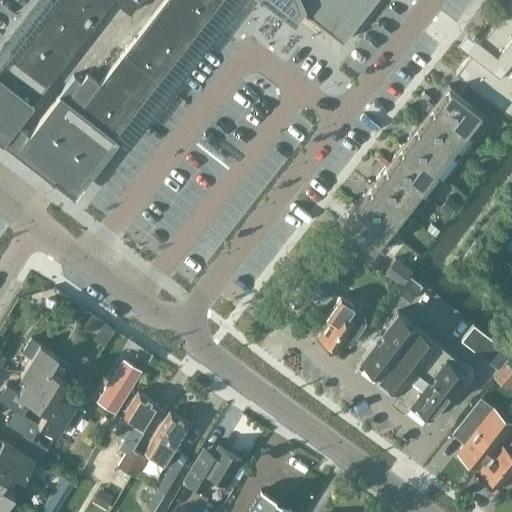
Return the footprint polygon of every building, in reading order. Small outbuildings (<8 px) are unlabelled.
[(80,42),(100,17),(78,0),(55,0),(45,14),(80,42)] [(78,0),(100,17),(112,0),(78,0)] [(113,0),(130,13),(140,0),(113,0)] [(158,21),(151,29),(180,52),(207,18),(184,0),(164,0),(152,16),(158,21)] [(184,0),(207,18),(220,0),(184,0)] [(266,0),(279,10),(286,0),(288,0),(344,44),(376,0),(266,0)] [(511,116),(511,7),(509,5),(480,42),(474,37),(465,49),(471,53),(456,73),(511,116)] [(47,85),(80,42),(45,14),(12,57),(47,84),(47,85)] [(152,16),(132,42),(167,69),(180,52),(151,29),(158,21),(152,16)] [(132,42),(119,59),(154,86),(167,69),(132,42)] [(11,56),(0,70),(0,83),(29,106),(44,87),(47,84),(12,57),(11,56)] [(100,83),(99,84),(134,112),(154,86),(119,59),(100,83)] [(81,80),(66,99),(114,137),(134,112),(99,84),(100,83),(87,73),(81,80)] [(0,124),(8,130),(3,136),(5,137),(29,106),(0,83),(0,124)] [(433,106),(474,138),(490,117),(449,85),(433,106)] [(59,94),(17,147),(19,148),(31,157),(32,159),(33,158),(45,167),(44,168),(46,169),(58,178),(59,180),(60,179),(71,188),(71,189),(73,190),(74,188),(73,188),(82,177),(83,177),(84,176),(83,175),(92,164),(93,164),(94,163),(93,162),(102,151),(103,152),(104,150),(103,149),(112,138),(113,139),(114,137),(66,99),(59,94)] [(458,158),(474,138),(433,106),(417,125),(458,158)] [(443,178),(458,158),(417,125),(402,145),(443,178)] [(427,197),(443,178),(402,145),(386,165),(427,197)] [(411,218),(427,197),(386,165),(371,185),(402,209),(401,210),(411,218)] [(396,237),(411,218),(401,210),(402,209),(371,185),(355,205),(396,237)] [(438,206),(449,214),(457,204),(447,196),(438,206)] [(384,254),(396,237),(355,205),(339,225),(371,250),(374,246),(384,254)] [(434,235),(439,229),(431,223),(426,229),(434,235)] [(386,270),(402,283),(410,275),(413,271),(408,267),(397,257),(386,270)] [(326,299),(339,284),(321,268),(308,283),(326,299)] [(410,275),(402,283),(396,291),(409,301),(422,285),(410,275)] [(328,323),(319,335),(338,350),(350,334),(353,337),(365,323),(363,313),(341,295),(323,318),(328,323)] [(48,298),(46,305),(56,308),(57,301),(48,298)] [(355,365),(427,421),(469,367),(396,311),(355,365)] [(498,369),(503,363),(511,352),(473,323),(460,340),(498,369)] [(22,353),(30,358),(40,343),(31,338),(22,353)] [(58,356),(57,356),(59,353),(40,342),(40,343),(30,358),(21,374),(27,378),(19,391),(7,384),(0,394),(0,399),(16,409),(24,413),(32,400),(30,398),(38,385),(39,385),(58,356)] [(38,385),(30,398),(32,400),(47,409),(48,409),(59,391),(60,391),(68,378),(82,371),(73,366),(58,356),(39,385),(38,385)] [(116,411),(142,369),(124,357),(98,399),(116,411)] [(495,373),(510,387),(511,384),(511,365),(506,361),(495,373)] [(136,473),(147,454),(133,445),(160,402),(139,389),(122,416),(132,422),(119,444),(126,449),(118,462),(136,473)] [(77,401),(60,391),(59,391),(48,409),(47,409),(39,422),(41,424),(57,433),(65,419),(76,426),(86,409),(76,403),(77,401)] [(477,467),(497,441),(511,423),(479,398),(452,433),(465,443),(457,452),(477,467)] [(146,449),(167,462),(191,421),(170,409),(146,449)] [(13,412),(7,422),(22,431),(23,431),(33,437),(41,424),(39,422),(32,418),(29,422),(13,412)] [(41,459),(48,446),(33,437),(23,431),(15,444),(32,453),(35,455),(41,459)] [(0,458),(11,465),(10,466),(24,474),(35,455),(32,453),(15,444),(0,434),(0,458)] [(511,440),(506,448),(502,445),(482,472),(502,486),(511,472),(511,440)] [(225,482),(240,458),(218,445),(209,460),(199,454),(184,478),(185,479),(202,490),(212,474),(225,482)] [(159,511),(170,492),(191,456),(178,448),(157,484),(146,503),(159,511)] [(0,482),(0,483),(1,482),(10,466),(11,465),(0,458),(0,482)] [(232,486),(247,462),(240,458),(225,482),(232,486)] [(74,482),(62,475),(51,492),(64,499),(74,482)] [(202,490),(185,479),(182,483),(200,494),(202,490)] [(14,490),(1,482),(0,483),(0,482),(0,505),(4,508),(14,490)] [(285,511),(289,507),(260,490),(247,511),(248,511),(285,511)] [(96,504),(105,509),(112,497),(103,492),(96,504)]
